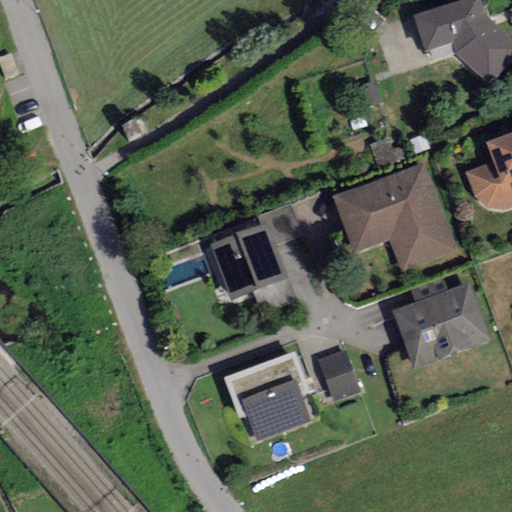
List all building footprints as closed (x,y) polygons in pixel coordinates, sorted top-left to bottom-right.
[(511,56),(511,52),(481,25),(476,5),(414,19),(422,51),(450,44),(491,80),(511,56)] [(511,205),(509,196),(511,195),(511,141),(486,151),(492,166),(465,177),(473,198),(479,207),(488,212),(501,210),(511,205)] [(418,172),(334,202),(352,253),(390,239),(402,272),(448,255),(418,172)] [(281,244),(304,239),(297,211),(275,216),(281,244)] [(265,235),(210,254),(227,304),(283,285),(265,235)] [(466,291),(393,319),(412,369),(485,341),(466,291)] [(316,365),(330,402),(355,392),(341,355),(316,365)] [(291,360),(223,387),(236,421),(246,417),(255,440),(306,420),(297,397),(305,395),(291,360)]
